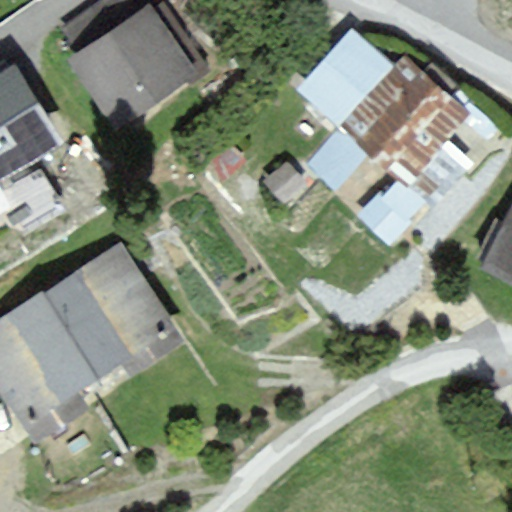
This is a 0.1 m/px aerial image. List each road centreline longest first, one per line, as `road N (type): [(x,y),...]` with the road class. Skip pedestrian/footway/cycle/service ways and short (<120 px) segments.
road 1 (residential): [(511,353),(437,360),(343,407),(213,511)]
road 2 (tertiary): [(389,0),(511,75)]
